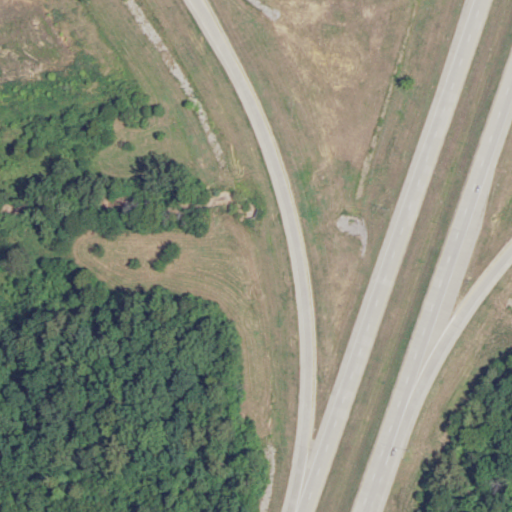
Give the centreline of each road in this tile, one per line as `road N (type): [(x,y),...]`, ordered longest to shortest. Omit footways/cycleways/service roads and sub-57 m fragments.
road 1 (motorway): [(483,0),(300,511)]
road 2 (motorway): [(199,0),(255,95),(298,229),(311,345),(305,498)]
road 3 (motorway): [(366,511),(511,92)]
road 4 (motorway): [(412,386),(511,252)]
